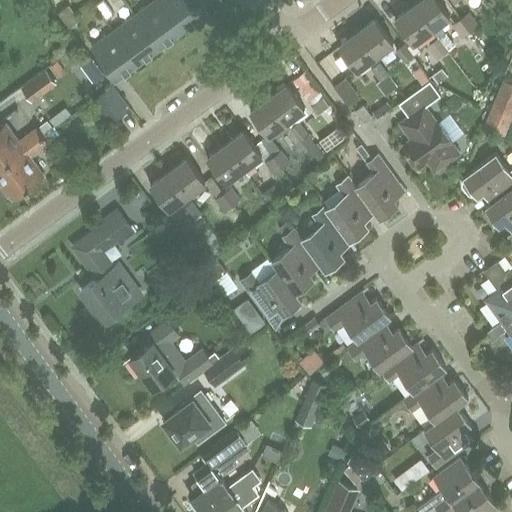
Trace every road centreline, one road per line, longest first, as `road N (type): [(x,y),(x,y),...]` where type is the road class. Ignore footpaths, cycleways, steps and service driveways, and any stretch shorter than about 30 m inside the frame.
road 1 (residential): [(0,252),(291,40)]
road 2 (tertiary): [(144,511),(0,315)]
road 3 (residential): [(431,217),(291,40)]
road 4 (residential): [(493,402),(402,288)]
road 5 (residential): [(431,217),(449,223),(465,245),(402,288)]
